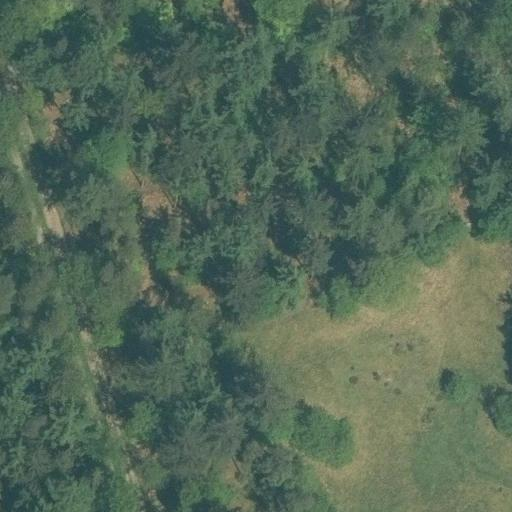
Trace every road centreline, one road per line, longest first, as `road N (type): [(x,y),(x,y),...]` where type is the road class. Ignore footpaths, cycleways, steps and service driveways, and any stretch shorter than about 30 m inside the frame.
road 1 (track): [(0,55),(81,328)]
road 2 (track): [(81,328),(135,511)]
